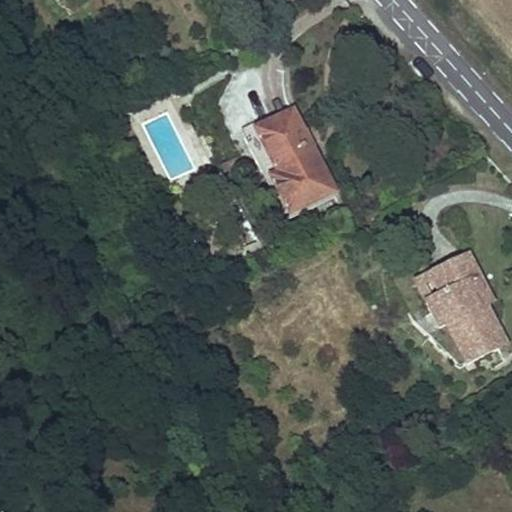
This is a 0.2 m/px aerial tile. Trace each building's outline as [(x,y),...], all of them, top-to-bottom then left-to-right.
[(413,57),(407,63),(419,76),(425,70),(413,57)] [(288,224),(294,220),(274,185),(282,181),(261,143),(297,123),(290,111),(240,140),(288,224)] [(338,195),(297,123),(261,143),(282,181),(274,185),(294,220),(338,195)] [(486,291),(467,256),(451,264),(456,273),(436,284),(443,297),(420,310),(434,335),(450,326),(470,363),(511,340),(511,339),(493,304),(482,309),(475,296),(486,291)] [(451,264),(408,287),(420,310),(443,297),(436,284),(456,273),(451,264)] [(493,304),(486,291),(475,296),(482,309),(493,304)] [(454,372),(470,363),(450,326),(434,335),(454,372)]
